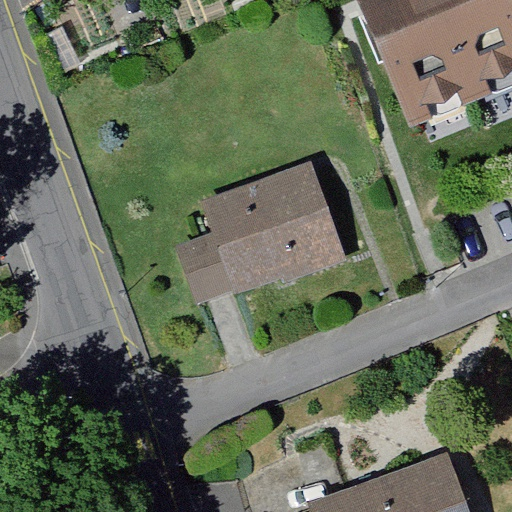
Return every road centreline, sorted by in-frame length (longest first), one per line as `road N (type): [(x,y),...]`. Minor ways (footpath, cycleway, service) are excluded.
road 1 (residential): [(119,425),(511,282)]
road 2 (residential): [(0,88),(119,425)]
